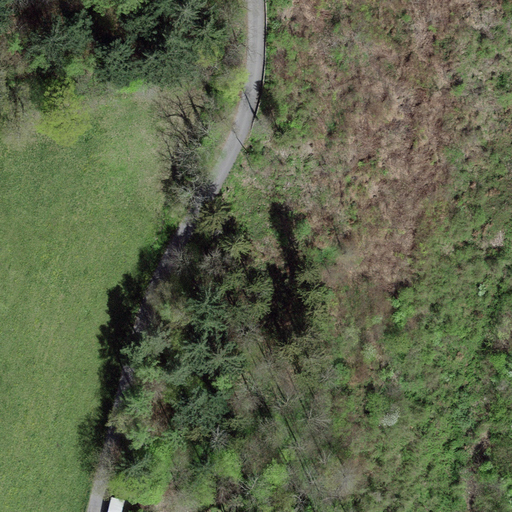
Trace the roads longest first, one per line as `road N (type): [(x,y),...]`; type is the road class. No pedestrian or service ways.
road 1 (unclassified): [(107,511),(177,243)]
road 2 (track): [(511,253),(452,457),(450,511)]
road 3 (track): [(242,0),(244,71),(229,149),(177,243)]
